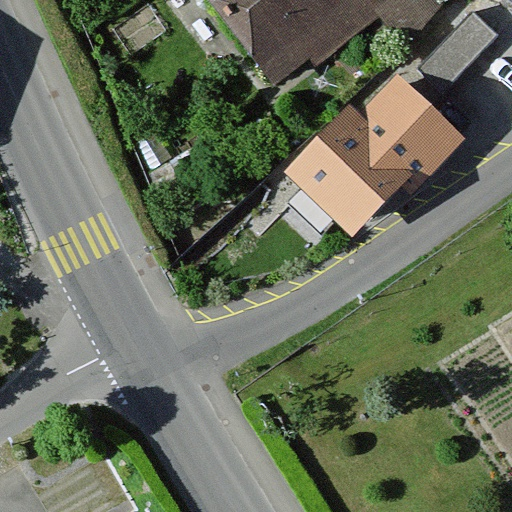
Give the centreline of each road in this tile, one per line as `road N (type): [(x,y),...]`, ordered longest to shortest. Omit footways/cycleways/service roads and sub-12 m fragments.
road 1 (residential): [(154,370),(351,270),(511,163)]
road 2 (tertiary): [(134,335),(0,60)]
road 3 (tertiary): [(237,511),(154,370)]
road 4 (residential): [(134,335),(0,419)]
